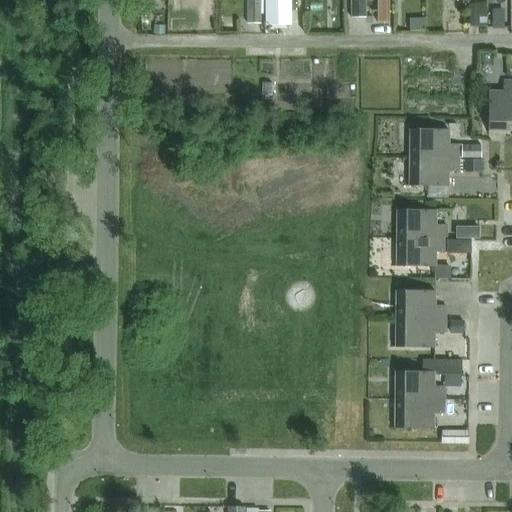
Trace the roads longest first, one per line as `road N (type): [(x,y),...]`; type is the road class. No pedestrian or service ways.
road 1 (residential): [(103,464),(111,0)]
road 2 (residential): [(326,471),(479,471),(503,463),(511,332)]
road 3 (residential): [(103,464),(326,471)]
